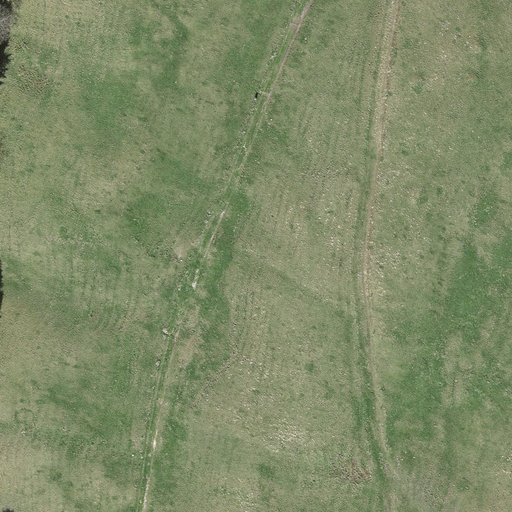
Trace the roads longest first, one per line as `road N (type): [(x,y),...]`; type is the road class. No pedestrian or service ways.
road 1 (track): [(304,0),(273,51),(205,234),(150,421),(135,511)]
road 2 (track): [(385,0),(356,276),(376,511)]
